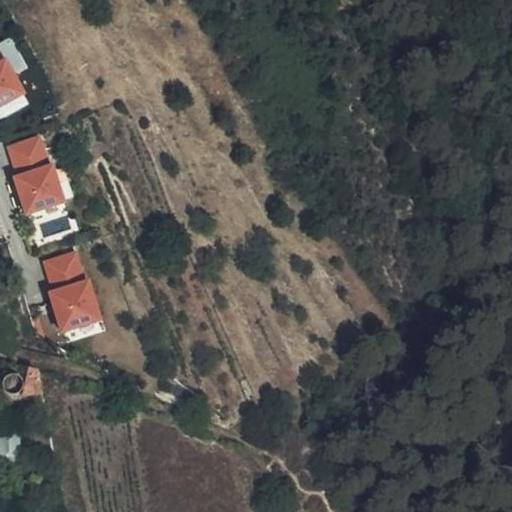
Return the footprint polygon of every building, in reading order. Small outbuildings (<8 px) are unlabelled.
[(4,57),(0,50),(0,109),(29,93),(8,55),(4,57)] [(53,161),(44,133),(12,144),(21,173),(17,174),(30,214),(71,202),(57,160),(53,161)] [(88,278),(79,250),(46,260),(56,289),(52,290),(65,331),(105,318),(92,277),(88,278)] [(41,367),(32,365),(26,394),(46,390),(41,367)] [(22,470),(19,432),(1,434),(5,471),(22,470)]
